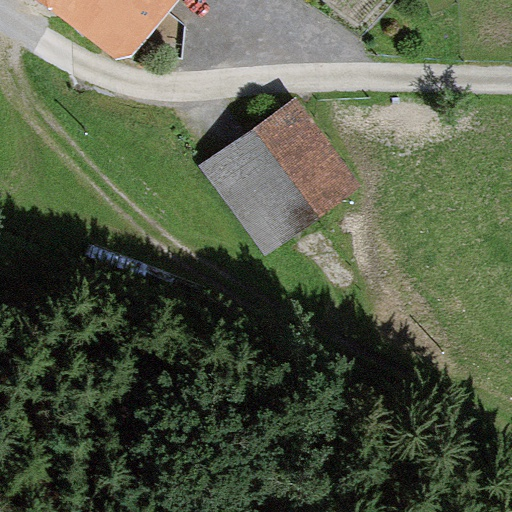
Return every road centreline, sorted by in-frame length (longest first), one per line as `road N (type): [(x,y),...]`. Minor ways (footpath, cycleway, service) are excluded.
road 1 (track): [(511,461),(182,275),(36,138),(13,37),(0,26)]
road 2 (unclassified): [(13,37),(139,91),(511,84)]
